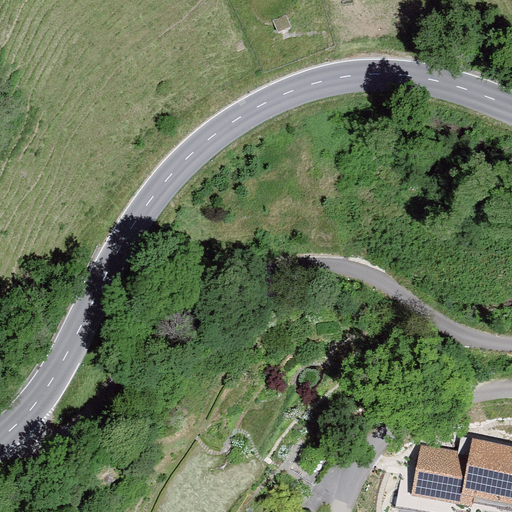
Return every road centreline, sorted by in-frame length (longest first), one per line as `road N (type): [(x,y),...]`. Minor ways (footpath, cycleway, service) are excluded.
road 1 (tertiary): [(511,107),(455,84),(404,76),(304,84),(258,105),(177,165),(141,209),(44,390),(2,438)]
road 2 (unclassified): [(2,438),(58,443),(143,351),(217,294),(278,269),(345,268),(454,324),(511,338)]
road 3 (unclassified): [(511,387),(431,406),(385,434),(342,511)]
